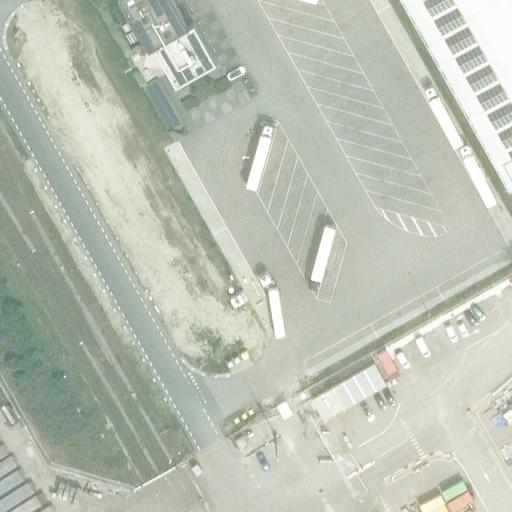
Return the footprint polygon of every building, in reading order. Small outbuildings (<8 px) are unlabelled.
[(186,23),(177,7),(173,0),(119,0),(147,48),(145,60),(162,62),(174,83),(215,60),(192,21),(186,23)] [(511,0),(402,0),(507,185),(511,181),(511,0)] [(476,469),(506,447),(499,437),(469,458),(476,469)] [(379,471),(388,493),(418,480),(408,458),(379,471)] [(453,467),(429,474),(433,487),(457,481),(453,467)]
